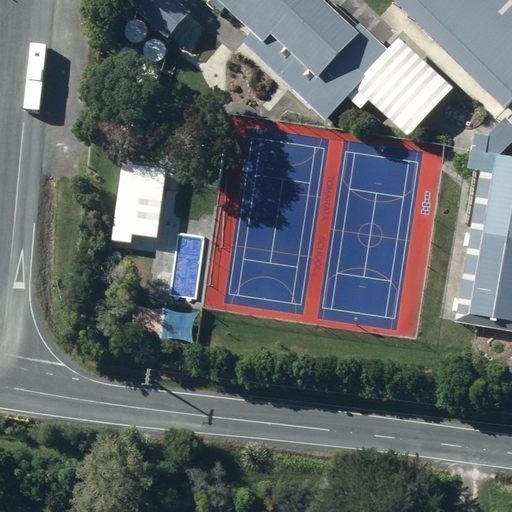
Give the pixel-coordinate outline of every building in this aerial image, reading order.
[(169,2),(166,0),(115,0),(142,27),(169,2)] [(212,0),(292,71),(335,24),(308,0),(212,0)] [(411,0),(398,14),(511,120),(511,51),(456,0),(411,0)] [(371,38),(343,14),(335,24),(292,71),(281,82),(308,107),(371,38)] [(382,31),(337,77),(391,129),(436,82),(382,31)] [(511,156),(461,149),(439,302),(501,311),(511,239),(511,156)] [(511,324),(506,323),(498,368),(511,370),(511,324)]
